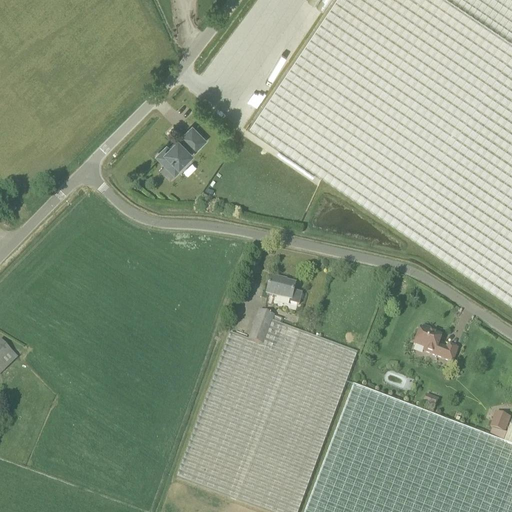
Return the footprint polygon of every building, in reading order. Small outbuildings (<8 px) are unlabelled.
[(511,303),(511,0),(334,0),(249,126),(511,303)] [(309,0),(309,1),(325,10),(331,0),(309,0)] [(195,150),(205,140),(192,127),(182,137),(185,140),(182,144),(179,141),(175,144),(174,143),(166,152),(164,149),(157,156),(170,170),(176,163),(181,168),(188,161),(186,159),(192,154),(189,151),(192,147),(195,150)] [(302,295),(293,293),(295,285),(280,280),(271,278),(266,295),(291,301),(290,304),(299,306),(302,295)] [(282,319),(274,316),(260,311),(248,341),(263,346),(273,321),(280,323),(282,319)] [(263,346),(248,341),(230,334),(176,477),(269,511),(298,511),(357,354),(280,325),(280,323),(273,321),(263,346)] [(415,345),(415,346),(425,349),(424,352),(453,363),(457,350),(448,346),(446,349),(438,346),(441,337),(430,333),(431,330),(424,328),(423,330),(421,330),(415,345)] [(0,375),(17,359),(0,340),(0,375)] [(511,511),(511,447),(503,444),(354,387),(305,511),(511,511)] [(426,395),(422,407),(434,412),(439,400),(426,395)] [(510,419),(496,414),(491,428),(504,433),(510,419)] [(511,421),(507,435),(504,443),(503,444),(511,447),(511,421)] [(504,443),(507,435),(492,430),(489,438),(504,443)]
